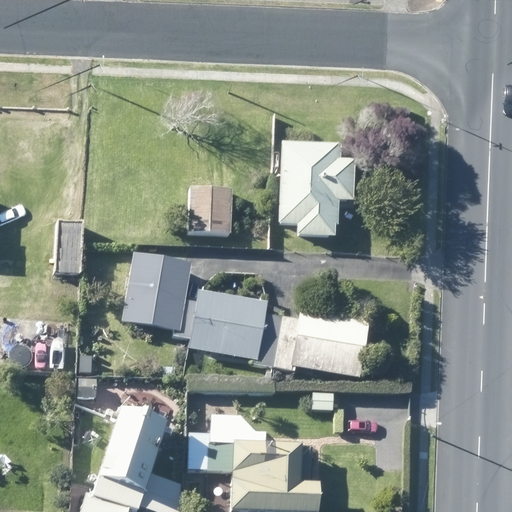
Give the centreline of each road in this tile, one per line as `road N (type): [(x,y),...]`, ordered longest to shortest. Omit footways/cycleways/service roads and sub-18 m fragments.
road 1 (residential): [(494,47),(0,28)]
road 2 (tertiary): [(478,511),(494,47)]
